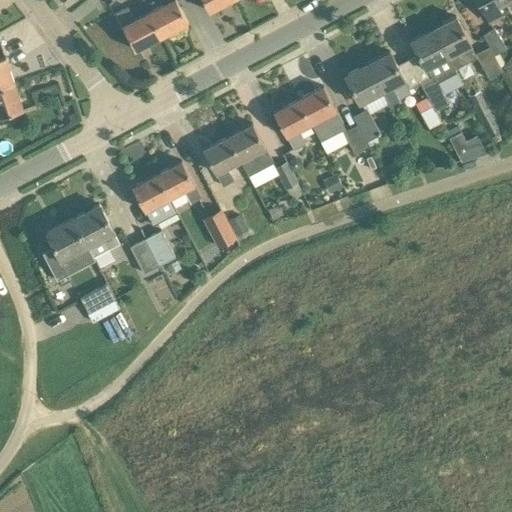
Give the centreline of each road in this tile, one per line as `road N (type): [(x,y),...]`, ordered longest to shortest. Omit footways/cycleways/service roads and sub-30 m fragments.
road 1 (residential): [(25,417),(81,413),(111,392),(219,277),(254,251),(511,161)]
road 2 (tertiary): [(352,0),(120,122)]
road 3 (unclassified): [(25,417),(30,335),(0,256)]
road 4 (residential): [(120,122),(33,0)]
road 5 (tertiary): [(120,122),(0,186)]
